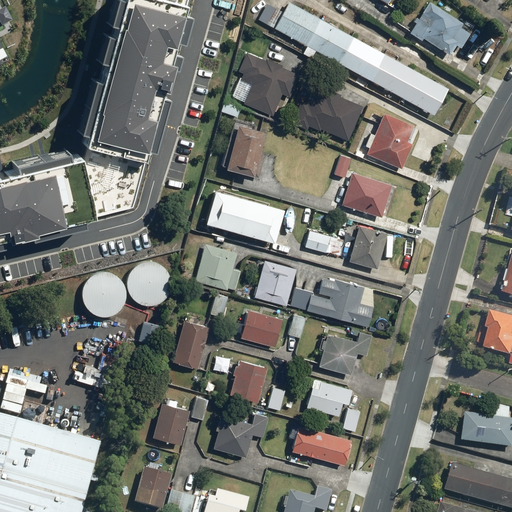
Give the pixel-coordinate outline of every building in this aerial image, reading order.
[(109,0),(68,151),(0,167),(0,244),(132,211),(190,0),(109,0)] [(302,46),(316,20),(285,3),(271,29),(302,46)] [(453,47),(458,49),(468,34),(458,28),(460,24),(428,3),(407,34),(420,42),(421,39),(447,56),(453,47)] [(316,20),(302,46),(335,65),(350,38),(316,20)] [(350,38),(335,65),(365,81),(380,55),(350,38)] [(280,66),(263,59),(262,61),(243,53),(235,72),(239,73),(236,81),(248,85),(240,103),(271,116),(279,95),(287,98),(297,76),(279,68),(280,66)] [(380,55),(365,81),(400,100),(414,74),(380,55)] [(414,74),(400,100),(429,116),(444,90),(414,74)] [(302,103),(299,101),(292,117),(289,124),(305,130),(306,127),(318,131),(319,129),(346,141),(360,108),(334,96),(332,101),(308,90),(302,103)] [(238,108),(221,102),(218,111),(235,117),(238,108)] [(399,169),(409,145),(404,143),(411,127),(380,114),(363,154),(399,169)] [(248,178),(260,134),(232,127),(220,171),(248,178)] [(349,157),(338,154),(332,175),(342,178),(349,157)] [(349,172),(338,205),(377,218),(388,185),(349,172)] [(278,210),(210,191),(200,226),(269,245),(278,210)] [(292,209),(281,209),(281,233),(292,233),(292,209)] [(309,230),(306,230),(302,247),(324,253),(326,243),(329,234),(311,226),(309,230)] [(374,269),(383,235),(354,228),(346,262),(374,269)] [(234,254),(202,246),(193,281),(224,290),(225,288),(232,290),(237,272),(230,270),(234,254)] [(511,252),(502,292),(511,294),(511,252)] [(152,259),(148,259),(145,260),(144,260),(141,261),(138,264),(135,266),(132,269),(131,273),(130,277),(129,280),(129,284),(130,288),(132,292),(134,295),(137,298),(140,300),(143,302),(147,303),(151,303),(155,303),(158,302),(162,301),(165,299),(168,296),(170,293),(172,289),(173,286),(174,282),(174,278),(173,274),(171,271),(169,267),(166,265),(163,262),(160,260),(156,259),(152,259)] [(293,269),(261,261),(252,298),(284,306),(293,269)] [(98,271),(94,273),(91,276),(88,279),(87,282),(85,286),(85,289),(85,293),(86,297),(87,300),(89,303),(91,306),(94,309),(97,311),(101,312),(105,312),(108,312),(112,312),(115,311),(119,309),(122,306),(124,303),(126,300),(127,297),(128,293),(128,289),(127,286),(126,282),(124,279),(122,276),(119,273),(116,272),(112,270),(109,269),(105,269),(101,270),(98,271)] [(315,294),(308,292),(303,312),(364,327),(373,291),(319,278),(315,294)] [(280,320),(244,310),(236,339),(271,349),(280,320)] [(511,315),(489,310),(484,327),(487,328),(482,347),(510,354),(510,353),(511,353),(511,315)] [(303,317),(291,313),(285,335),(297,338),(303,317)] [(214,343),(208,342),(212,325),(186,318),(175,359),(195,365),(207,368),(214,343)] [(162,324),(146,319),(140,338),(157,343),(162,324)] [(356,329),(352,342),(323,334),(315,365),(348,375),(354,354),(365,357),(372,333),(356,329)] [(264,369),(236,362),(226,395),(254,403),(264,369)] [(358,411),(345,406),(350,391),(310,378),(302,407),(332,416),(341,419),(338,429),(351,434),(358,411)] [(212,398),(198,394),(192,416),(206,420),(212,398)] [(192,408),(165,400),(155,435),(182,443),(192,408)] [(507,409),(489,403),(487,417),(460,413),(456,442),(509,449),(511,423),(511,420),(506,419),(507,409)] [(0,511),(80,511),(103,439),(0,407),(0,511)] [(255,410),(253,420),(225,413),(217,446),(248,454),(254,434),(266,437),(271,415),(255,410)] [(296,426),(296,427),(291,426),(287,439),(292,440),(289,452),(340,467),(347,441),(296,426)] [(152,461),(151,466),(146,465),(137,500),(166,507),(174,471),(160,468),(161,463),(152,461)] [(511,482),(446,465),(438,491),(511,510),(511,482)] [(293,489),(291,496),(287,495),(285,505),(288,506),(286,511),(316,511),(317,508),(328,511),(334,488),(317,484),(314,495),(293,489)] [(241,511),(242,509),(248,511),(252,496),(220,487),(218,493),(211,491),(208,499),(209,500),(205,511),(241,511)] [(192,511),(197,495),(173,489),(168,510),(178,511),(192,511)]
